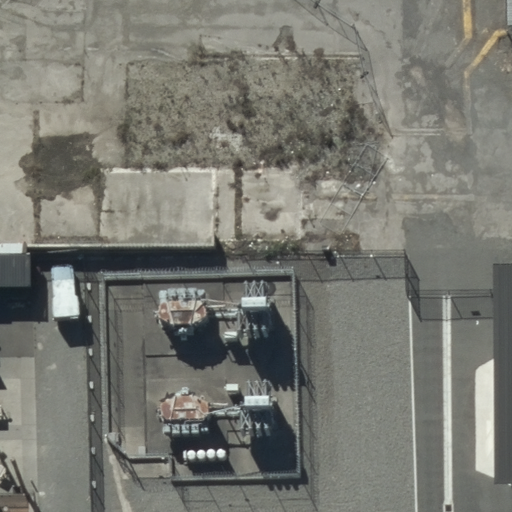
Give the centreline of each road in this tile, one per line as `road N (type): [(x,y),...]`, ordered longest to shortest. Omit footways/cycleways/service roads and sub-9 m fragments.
road 1 (unknown): [(320,40),(404,145),(511,227)]
road 2 (unknown): [(320,40),(77,0)]
